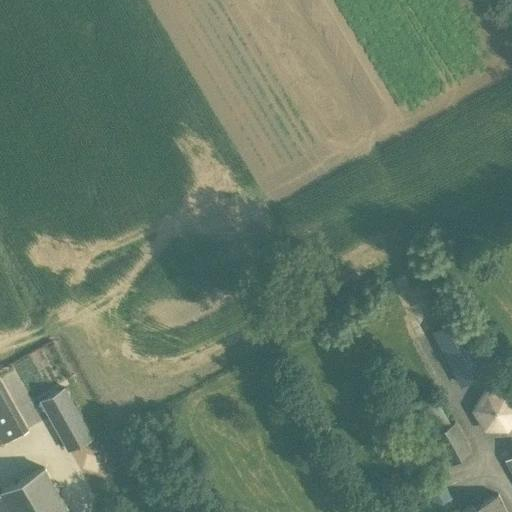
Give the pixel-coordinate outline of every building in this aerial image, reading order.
[(461,384),(486,371),(460,320),(435,333),(461,384)] [(511,392),(509,387),(484,387),(471,408),(483,431),(508,431),(511,425),(511,392)] [(23,431),(0,388),(0,439),(2,443),(23,431)] [(92,437),(65,388),(41,401),(68,450),(92,437)] [(435,394),(418,403),(435,435),(452,426),(435,394)] [(451,465),(472,454),(456,424),(452,426),(435,435),(451,465)] [(416,479),(429,506),(453,495),(440,467),(416,479)] [(67,511),(44,469),(0,492),(0,511),(67,511)] [(505,511),(498,497),(465,511),(505,511)]
